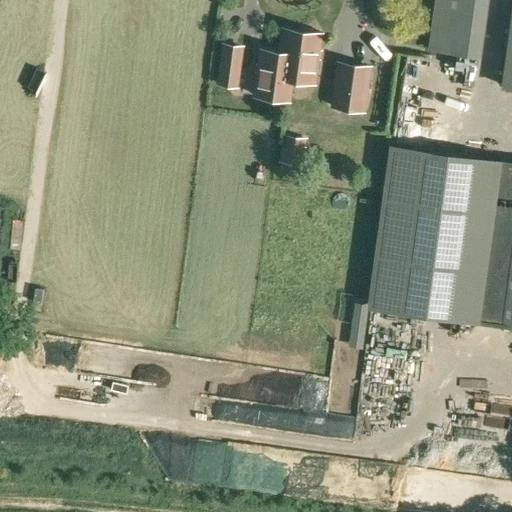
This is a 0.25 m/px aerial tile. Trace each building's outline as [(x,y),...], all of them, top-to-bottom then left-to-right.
[(486,0),(436,0),(430,49),(478,56),(486,0)] [(511,7),(502,86),(511,86),(511,7)] [(293,55),(290,79),(313,82),(319,34),(315,34),(312,30),(304,29),(300,31),(284,29),(281,53),(293,55)] [(242,47),(224,45),(218,84),(236,87),(242,47)] [(293,55),(281,53),(263,51),(256,96),(287,100),(290,79),(293,55)] [(368,67),(339,63),(333,107),(362,111),(368,67)] [(437,91),(435,100),(453,104),(455,95),(437,91)] [(299,156),(300,147),(304,147),(305,140),(285,137),(282,162),(301,165),(302,157),(299,156)] [(379,250),(371,306),(373,306),(480,321),(501,162),(393,148),(386,196),(379,250)] [(502,324),(511,325),(511,163),(501,162),(480,321),(502,324)] [(78,345),(92,375),(109,367),(95,337),(78,345)] [(379,469),(378,499),(416,500),(417,470),(379,469)]
